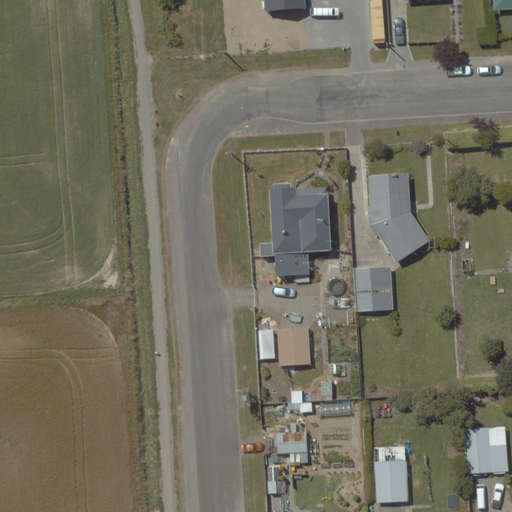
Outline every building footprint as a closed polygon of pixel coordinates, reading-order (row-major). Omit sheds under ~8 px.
[(385,0),(364,0),(365,41),(387,40),(385,0)] [(511,0),(493,0),(494,8),(511,7),(511,0)] [(409,171),(370,172),(371,227),(396,262),(431,240),(411,214),(409,171)] [(327,186),(269,187),(270,240),(257,240),(257,256),(276,256),(276,273),(307,273),(307,249),(328,249),(327,186)] [(394,264),(355,265),(357,309),(395,308),(394,264)] [(463,277),(464,300),(487,299),(486,276),(463,277)] [(277,326),(278,364),(286,364),(286,374),(309,373),(308,326),(277,326)] [(304,381),(304,400),(332,400),(332,381),(304,381)] [(308,404),(260,406),(262,453),(291,452),(291,465),(310,464),(308,404)] [(506,425),(461,427),(463,470),(508,468),(506,425)] [(406,444),(373,445),(375,500),(409,499),(406,444)]
